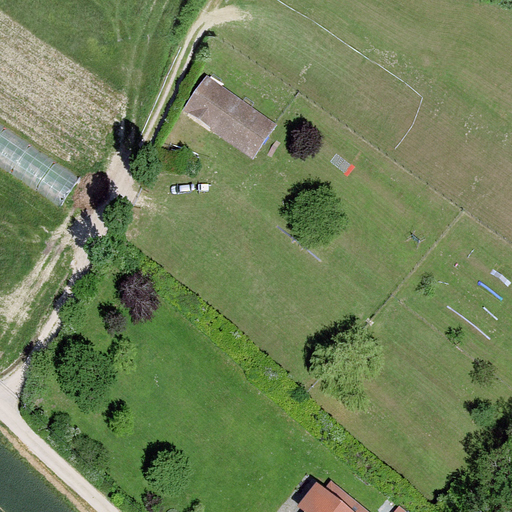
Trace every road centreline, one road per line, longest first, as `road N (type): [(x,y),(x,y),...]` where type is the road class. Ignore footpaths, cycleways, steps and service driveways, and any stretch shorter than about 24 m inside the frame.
road 1 (track): [(1,405),(24,377),(216,0)]
road 2 (track): [(0,404),(108,511)]
